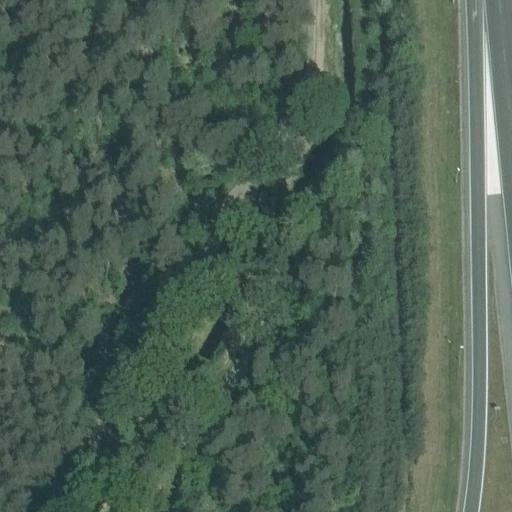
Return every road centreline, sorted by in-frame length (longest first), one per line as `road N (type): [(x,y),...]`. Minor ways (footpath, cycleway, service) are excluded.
road 1 (motorway): [(498,0),(477,177),(480,360),(470,511)]
road 2 (motorway): [(499,0),(511,122)]
